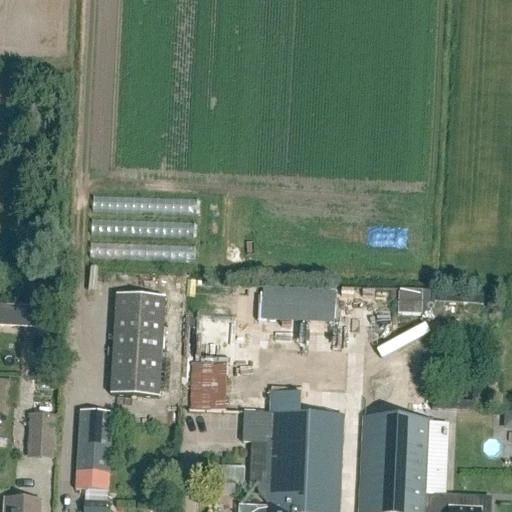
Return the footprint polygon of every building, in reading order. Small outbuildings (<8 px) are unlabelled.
[(159,214),(196,215),(197,199),(159,199),(159,214)] [(153,222),(152,237),(193,237),(193,223),(153,222)] [(194,261),(194,245),(90,244),(90,260),(194,261)] [(259,323),(336,323),(336,293),(259,293),(259,323)] [(400,293),(399,316),(421,317),(422,293),(400,293)] [(435,294),(422,293),(421,317),(421,320),(434,320),(435,294)] [(158,400),(164,300),(115,297),(109,397),(158,400)] [(190,364),(189,410),(226,411),(227,364),(190,364)] [(51,418),(52,399),(32,398),(31,417),(29,417),(27,457),(52,459),(54,418),(51,418)] [(434,402),(434,411),(473,412),(473,402),(434,402)] [(304,511),(309,419),(244,416),(243,447),(257,447),(257,454),(251,454),(250,488),(259,488),(258,499),(270,504),(270,508),(270,511),(304,511)] [(304,511),(338,511),(343,421),(309,419),(304,511)] [(112,424),(79,421),(74,492),(107,494),(112,424)] [(364,422),(359,511),(489,511),(490,502),(428,499),(431,425),(364,422)] [(243,487),(244,469),(209,468),(209,486),(243,487)] [(39,511),(40,504),(5,502),(4,511),(39,511)]
